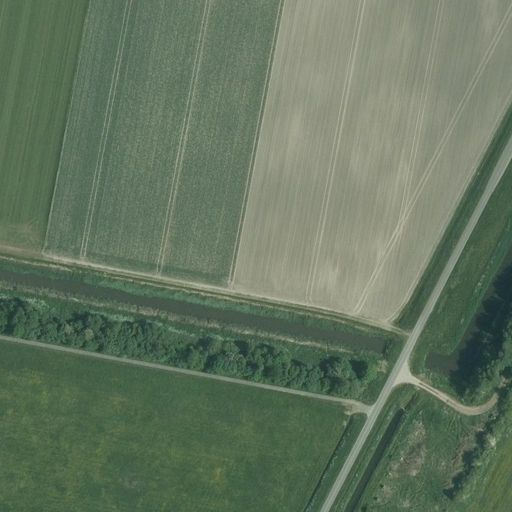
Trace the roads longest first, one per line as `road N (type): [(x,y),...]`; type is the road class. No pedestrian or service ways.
road 1 (track): [(511,370),(490,403),(476,409),(384,365),(0,296)]
road 2 (unclassified): [(324,511),(511,145)]
road 3 (track): [(360,511),(406,421),(434,391)]
